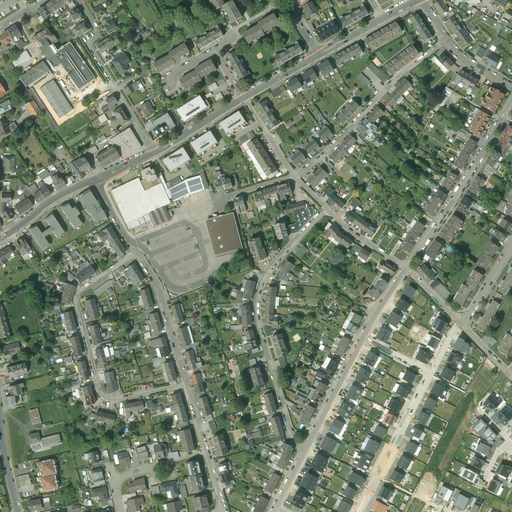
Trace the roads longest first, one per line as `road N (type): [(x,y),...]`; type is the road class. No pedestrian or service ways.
road 1 (residential): [(327,210),(273,263),(256,306),(287,422),(304,448)]
road 2 (residential): [(187,383),(115,399),(100,393),(77,295),(137,253)]
road 3 (residential): [(444,38),(293,175)]
road 4 (residential): [(511,98),(405,267)]
road 5 (residential): [(154,152),(94,51),(97,30),(77,0)]
road 6 (residential): [(429,373),(358,511)]
road 7 (residential): [(187,383),(157,286),(137,253)]
road 8 (residential): [(225,509),(187,383)]
road 9 (residential): [(361,339),(304,448)]
